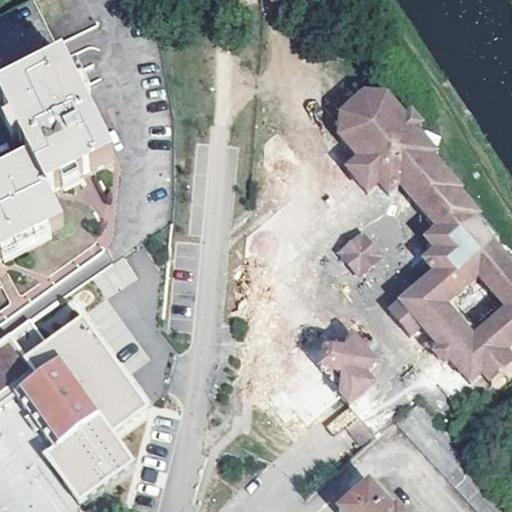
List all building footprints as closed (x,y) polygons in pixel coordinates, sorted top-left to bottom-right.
[(0,258),(38,239),(59,228),(42,198),(116,161),(66,62),(0,94),(0,100),(28,158),(0,172),(0,258)] [(511,347),(509,343),(511,340),(511,249),(381,77),(329,117),(356,153),(343,163),(364,192),(377,182),(387,195),(401,184),(432,225),(421,233),(431,246),(420,255),(431,270),(385,305),(409,337),(422,328),(465,385),(483,371),(488,378),(511,360),(511,347)] [(316,182),(335,203),(355,186),(343,172),(336,164),(316,182)] [(360,230),(335,254),(359,278),(384,254),(360,230)] [(296,297),(277,314),(296,335),(314,318),(296,297)] [(85,321),(47,348),(100,420),(115,441),(151,414),(85,321)] [(354,402),(377,380),(367,370),(379,359),(341,321),(307,354),(354,402)] [(31,324),(6,342),(24,367),(37,384),(17,399),(56,452),(100,420),(47,348),(42,340),(31,324)] [(0,410),(17,399),(37,384),(24,367),(6,342),(0,346),(0,410)] [(416,402),(393,422),(474,511),(511,511),(511,507),(460,450),(416,402)] [(100,420),(56,452),(47,459),(83,507),(89,503),(135,468),(115,441),(100,420)] [(345,511),(400,511),(399,511),(391,511),(371,490),(345,511)]
